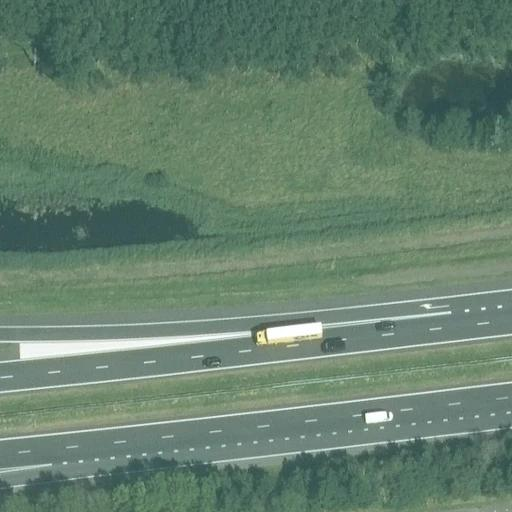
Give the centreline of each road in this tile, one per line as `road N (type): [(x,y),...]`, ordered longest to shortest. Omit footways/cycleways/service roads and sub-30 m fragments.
road 1 (motorway): [(55,455),(511,400)]
road 2 (motorway): [(453,330),(0,381)]
road 3 (motorway): [(453,330),(0,337)]
